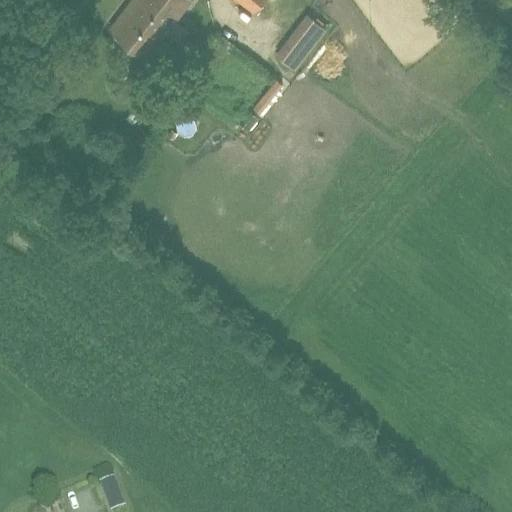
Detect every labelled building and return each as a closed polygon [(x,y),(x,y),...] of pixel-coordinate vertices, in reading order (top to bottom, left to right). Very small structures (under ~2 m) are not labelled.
[(147,57),(190,1),(189,0),(132,0),(110,29),(147,57)] [(235,0),(254,14),(264,0),(235,0)] [(312,15),(281,57),(300,71),(331,29),(312,15)] [(248,97),(268,72),(216,32),(196,57),(207,66),(204,70),(215,79),(219,75),(248,97)] [(230,122),(240,106),(212,89),(203,105),(230,122)] [(62,151),(77,163),(86,151),(99,134),(83,122),(62,151)] [(110,511),(124,507),(113,477),(98,483),(109,511),(110,511)]
